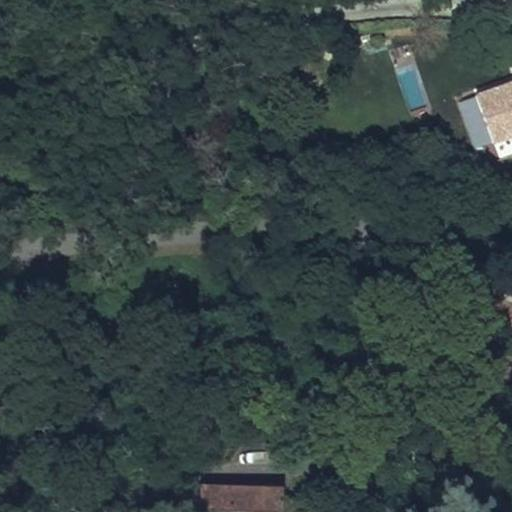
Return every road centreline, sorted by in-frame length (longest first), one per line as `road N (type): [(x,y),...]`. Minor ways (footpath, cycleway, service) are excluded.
road 1 (residential): [(0,142),(149,55),(258,21),(323,7),(511,4)]
road 2 (tertiary): [(0,251),(207,233),(511,222)]
